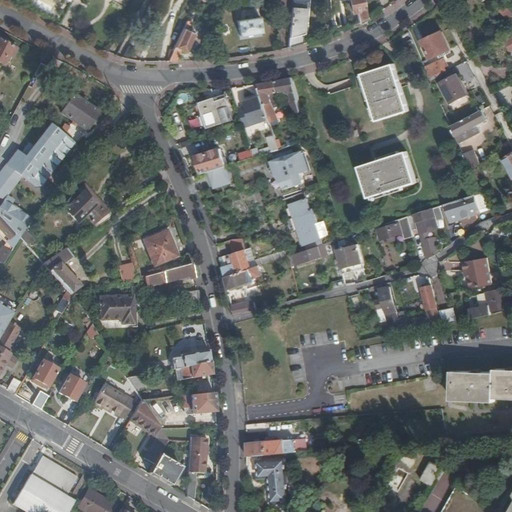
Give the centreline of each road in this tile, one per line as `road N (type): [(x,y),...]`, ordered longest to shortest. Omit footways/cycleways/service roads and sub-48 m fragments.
road 1 (residential): [(232,425),(316,410),(322,369),(511,347)]
road 2 (residential): [(218,322),(425,269),(481,226),(511,217)]
road 3 (residential): [(424,0),(314,60),(204,77),(140,75)]
road 4 (unclassified): [(140,75),(199,239),(218,322)]
road 5 (residential): [(0,404),(183,511)]
road 6 (unclassified): [(140,75),(113,71),(0,10)]
